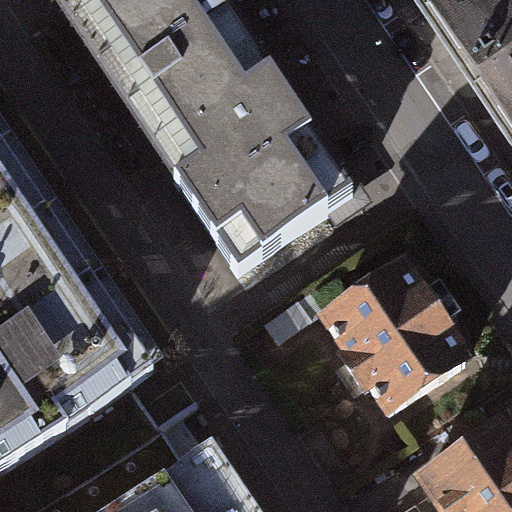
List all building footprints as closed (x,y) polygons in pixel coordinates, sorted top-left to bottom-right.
[(36,0),(233,288),(356,206),(212,0),(36,0)] [(511,0),(415,0),(511,148),(511,0)] [(0,487),(165,384),(0,143),(0,487)] [(408,283),(309,348),(379,455),(478,390),(408,283)] [(511,511),(511,433),(401,501),(407,511),(511,511)] [(228,511),(210,482),(161,511),(228,511)]
